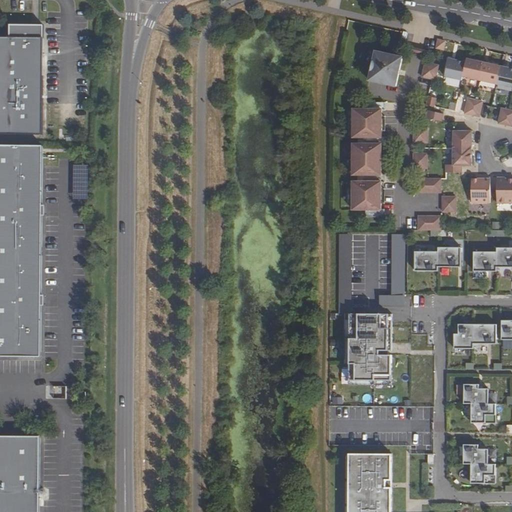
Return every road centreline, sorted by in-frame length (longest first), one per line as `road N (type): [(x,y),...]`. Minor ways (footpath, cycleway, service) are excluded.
road 1 (primary): [(125,511),(128,99)]
road 2 (residential): [(511,499),(456,499),(442,486),(445,309),(511,302)]
road 3 (residential): [(425,5),(402,105),(405,181),(414,203)]
